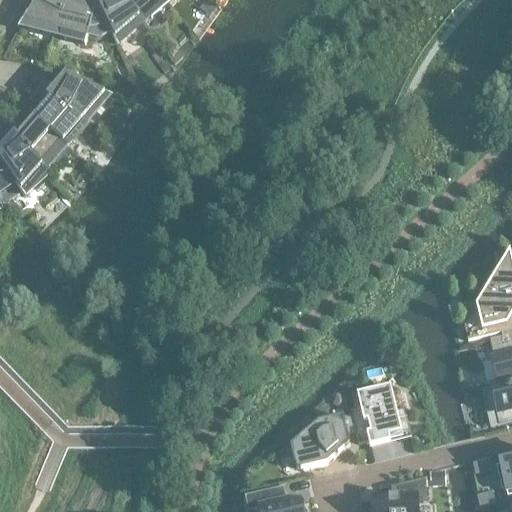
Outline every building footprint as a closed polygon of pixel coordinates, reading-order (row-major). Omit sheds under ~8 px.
[(54,36),(68,0),(37,0),(22,27),(23,28),(23,27),(44,32),(44,33),(45,33),(45,32),(54,35),(53,37),(54,37),(54,36)] [(113,38),(94,0),(96,6),(95,6),(83,0),(68,0),(54,36),(55,37),(56,35),(64,39),(64,41),(85,46),(84,47),(85,47),(87,41),(102,45),(103,43),(113,38)] [(142,24),(125,0),(101,0),(97,4),(95,0),(94,0),(113,38),(117,47),(117,46),(117,45),(133,32),(133,31),(134,32),(134,31),(142,24)] [(168,7),(162,0),(125,0),(142,24),(150,17),(152,21),(160,13),(161,13),(162,13),(161,12),(168,7)] [(93,115),(107,99),(107,98),(105,98),(61,77),(65,79),(56,90),(46,83),(45,84),(46,85),(40,93),(39,94),(86,125),(87,124),(86,124),(91,116),(92,116),(93,116),(93,115)] [(86,125),(39,94),(38,95),(39,96),(33,104),(32,103),(31,105),(42,112),(34,121),(37,124),(68,150),(74,144),(74,145),(75,144),(74,143),(75,143),(89,126),(87,124),(86,125)] [(68,150),(37,124),(34,121),(26,130),(17,121),(16,122),(17,123),(9,130),(9,129),(8,130),(45,171),(51,163),(54,167),(61,158),(62,158),(63,158),(62,157),(68,150)] [(45,171),(8,130),(7,131),(7,132),(0,138),(0,141),(6,148),(0,155),(0,164),(2,167),(0,167),(0,192),(1,199),(17,189),(22,197),(23,196),(37,180),(38,180),(38,179),(45,171)] [(468,344),(504,335),(502,329),(507,328),(509,325),(511,320),(511,263),(510,255),(464,329),(468,344)] [(491,389),(491,390),(511,384),(511,337),(500,340),(490,343),(495,361),(491,362),(497,388),(491,389)] [(511,384),(491,390),(498,415),(496,416),(499,429),(511,425),(511,384)] [(410,433),(409,434),(404,413),(396,415),(395,410),(392,396),(391,393),(365,399),(367,410),(351,414),(352,417),(354,428),(355,433),(359,447),(369,445),(370,451),(391,446),(389,439),(409,434),(410,434),(410,433)] [(348,439),(355,433),(354,428),(352,417),(319,425),(291,450),(297,474),(328,467),(350,447),(348,439)] [(492,472),(491,471),(490,464),(473,468),(475,476),(492,472)] [(511,465),(496,469),(502,492),(506,491),(508,499),(511,498),(511,465)] [(374,502),(374,511),(417,511),(417,505),(427,504),(426,481),(397,488),(398,500),(374,502)] [(289,484),(288,497),(305,499),(306,486),(289,484)] [(287,502),(285,503),(283,491),(284,491),(284,490),(245,499),(245,500),(246,500),(249,511),(252,511),(259,510),(259,511),(302,511),(301,506),(288,510),(287,502)]
